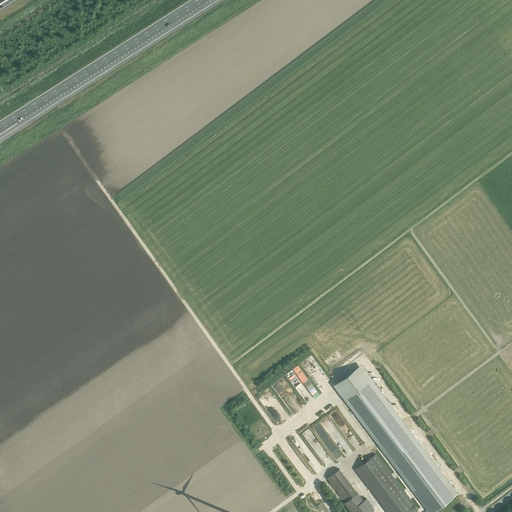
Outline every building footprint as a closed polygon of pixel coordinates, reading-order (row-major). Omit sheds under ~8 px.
[(431,511),(457,493),(361,365),(333,385),(429,511),(431,511)] [(286,407),(297,401),(290,386),(286,388),(284,385),(281,386),(282,388),(279,389),(281,394),(280,394),(286,407)] [(262,398),(279,429),(291,422),(280,402),(278,403),(272,392),(262,398)] [(328,431),(331,429),(326,419),(323,421),(328,431)] [(325,437),(320,423),(315,424),(321,439),(325,437)] [(305,433),(311,445),(316,443),(310,431),(305,433)] [(355,446),(358,444),(348,431),(344,433),(355,446)] [(278,444),(303,479),(308,476),(309,477),(305,480),(306,483),(314,477),(296,453),(286,439),(278,444)] [(414,511),(417,510),(417,509),(383,464),(376,454),(355,470),(386,511),(414,511)] [(344,503),(351,511),(368,511),(374,508),(366,498),(363,500),(339,469),(327,478),(345,502),(344,503)]
